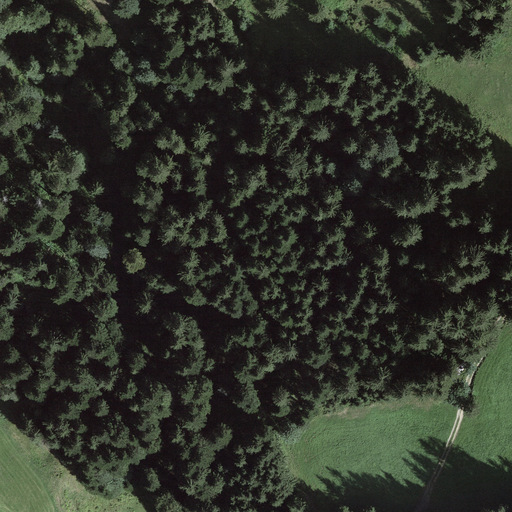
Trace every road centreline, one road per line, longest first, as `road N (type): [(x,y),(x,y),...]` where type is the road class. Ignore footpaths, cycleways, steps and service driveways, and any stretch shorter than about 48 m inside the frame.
road 1 (track): [(96,0),(134,24),(211,3),(246,50),(256,82),(253,107),(210,161),(208,181),(296,360),(302,385),(281,436),(313,511)]
road 2 (track): [(417,511),(475,374),(511,313)]
